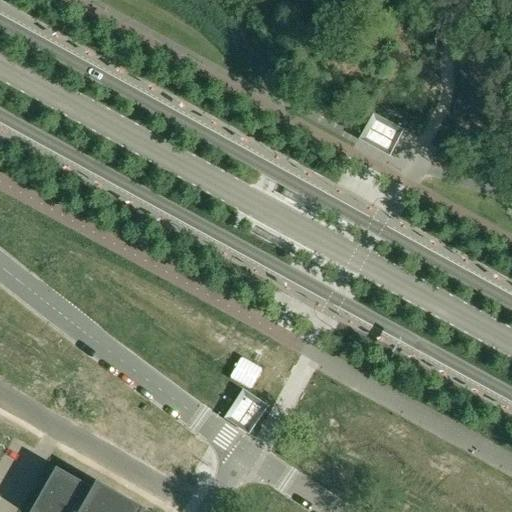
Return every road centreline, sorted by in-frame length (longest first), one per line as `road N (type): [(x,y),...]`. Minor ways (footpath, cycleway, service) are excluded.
road 1 (primary): [(511,299),(0,16)]
road 2 (primary): [(0,124),(511,402)]
road 3 (unclassified): [(209,511),(0,391)]
